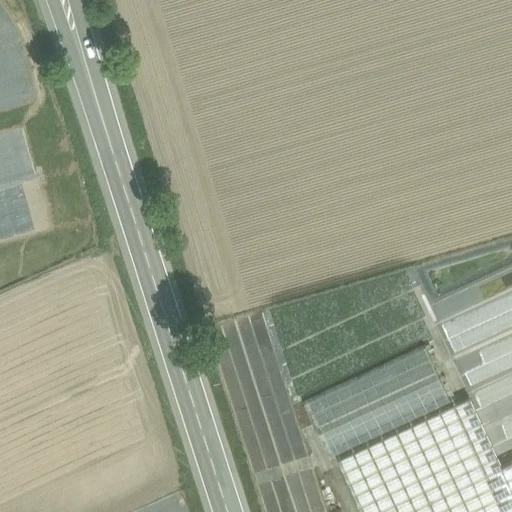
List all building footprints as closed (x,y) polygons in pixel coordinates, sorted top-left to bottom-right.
[(498,271),(430,305),(438,320),(438,321),(498,441),(497,422),(509,416),(498,416),(492,404),(508,395),(504,387),(489,388),(502,382),(496,382),(495,344),(473,345),(472,326),(487,319),(486,300),(493,314),(499,310),(498,271)] [(424,345),(304,402),(329,457),(450,399),(424,345)] [(502,511),(484,473),(498,467),(467,399),(336,461),(359,511),(502,511)] [(249,451),(254,471),(300,460),(303,475),(310,473),(296,418),(278,423),(282,436),(267,440),(268,446),(249,451)] [(502,511),(511,511),(511,460),(498,467),(484,473),(502,511)]
